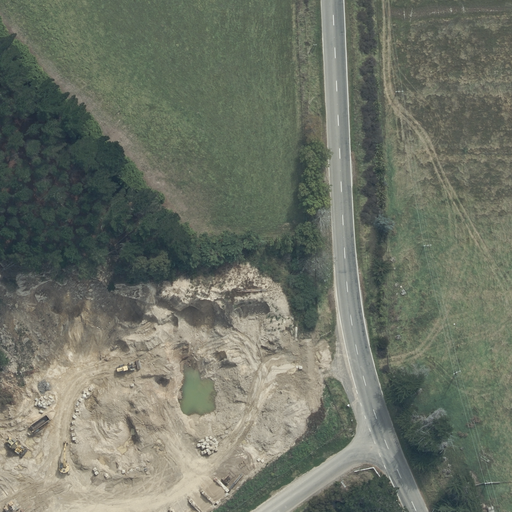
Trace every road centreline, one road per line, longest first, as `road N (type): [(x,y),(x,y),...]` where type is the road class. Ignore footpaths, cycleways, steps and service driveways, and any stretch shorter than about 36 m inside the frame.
road 1 (secondary): [(382,433),(348,300),(333,0)]
road 2 (unclassified): [(382,433),(266,511)]
